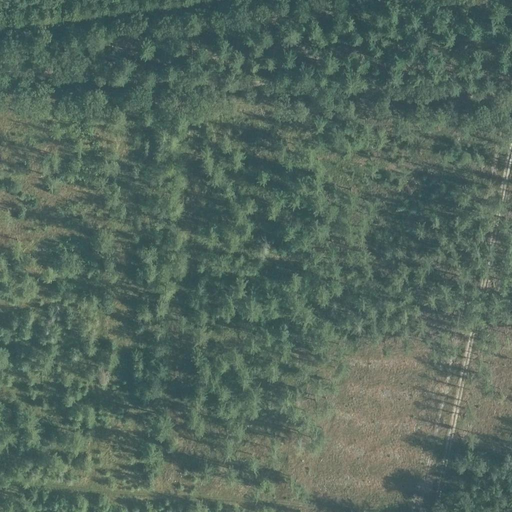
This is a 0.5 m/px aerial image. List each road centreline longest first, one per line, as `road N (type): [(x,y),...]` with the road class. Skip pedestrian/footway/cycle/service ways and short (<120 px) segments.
road 1 (track): [(511,98),(0,72)]
road 2 (track): [(87,511),(108,76)]
road 3 (track): [(391,511),(0,482)]
road 4 (track): [(511,149),(432,511)]
road 5 (primary): [(0,27),(195,0)]
